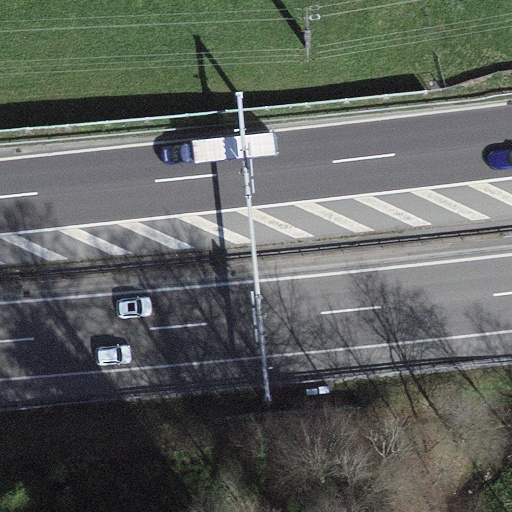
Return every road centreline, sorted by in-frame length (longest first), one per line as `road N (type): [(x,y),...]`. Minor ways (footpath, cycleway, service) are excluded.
road 1 (motorway): [(511,139),(0,196)]
road 2 (motorway): [(0,342),(511,294)]
